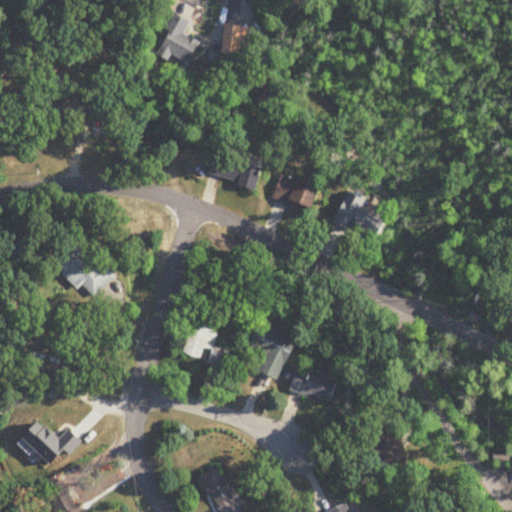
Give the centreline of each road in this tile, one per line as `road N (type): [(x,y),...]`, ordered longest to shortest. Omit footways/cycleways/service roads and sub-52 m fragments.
road 1 (residential): [(0,195),(76,185),(160,195),(405,305)]
road 2 (residential): [(166,511),(141,467),(134,421),(192,206)]
road 3 (residential): [(511,511),(421,391),(402,347),(405,305)]
road 4 (residential): [(137,402),(248,421),(320,470)]
road 5 (residential): [(137,402),(102,406),(54,386),(0,379)]
